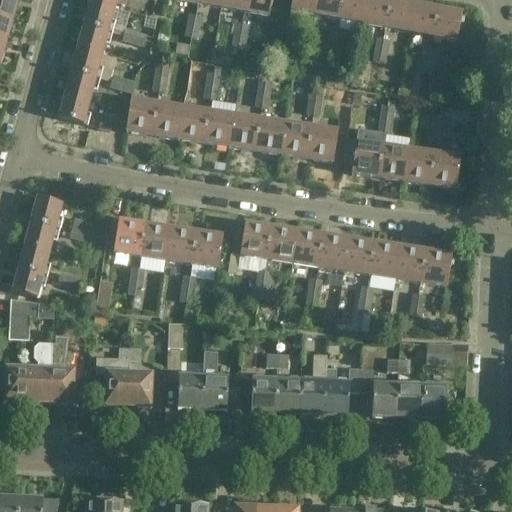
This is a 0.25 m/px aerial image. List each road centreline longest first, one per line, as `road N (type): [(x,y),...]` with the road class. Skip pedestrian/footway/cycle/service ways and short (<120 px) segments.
road 1 (residential): [(483,469),(0,452)]
road 2 (residential): [(492,227),(352,217),(18,161)]
road 3 (residential): [(483,469),(492,227)]
road 4 (residential): [(492,227),(500,2)]
road 5 (residential): [(18,161),(60,0)]
